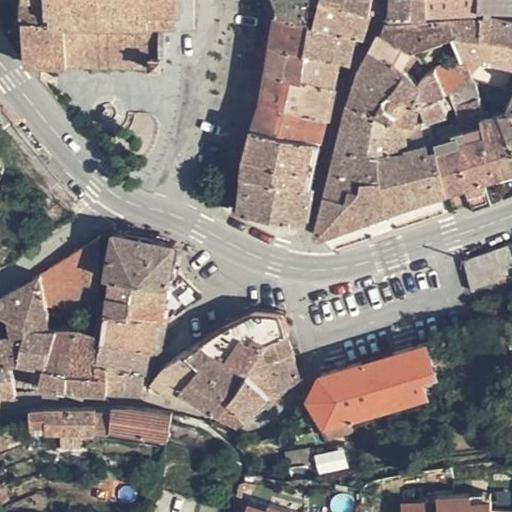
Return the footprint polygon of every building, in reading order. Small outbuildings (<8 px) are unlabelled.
[(30,0),(31,58),(75,58),(74,16),(57,16),(57,8),(51,9),(51,0),(30,0)] [(51,0),(51,9),(57,8),(57,16),(74,16),(75,58),(130,58),(172,58),(172,16),(187,16),(187,0),(191,0),(190,0),(51,0)] [(309,3),(310,0),(282,0),(283,6),(284,10),(316,17),(325,19),(328,7),(309,3)] [(378,0),(329,0),(328,7),(325,19),(348,25),(354,0),(361,0),(378,4),(378,0)] [(377,10),(378,4),(361,0),(354,0),(348,25),(365,29),(371,30),(377,10)] [(453,13),(460,28),(489,25),(486,9),(453,13)] [(511,33),(511,10),(503,9),(486,9),(489,25),(511,33)] [(310,45),(316,17),(284,10),(281,29),(280,37),(310,45)] [(432,37),(460,28),(453,13),(409,17),(395,16),(387,30),(419,48),(423,43),(425,40),(428,39),(432,37)] [(348,25),(325,19),(316,17),(310,45),(350,55),(358,57),(363,35),(365,29),(348,25)] [(472,51),(511,55),(511,33),(489,25),(460,28),(472,51)] [(435,68),(442,65),(419,48),(387,30),(374,55),(370,63),(405,80),(402,89),(435,99),(429,77),(429,75),(430,73),(433,70),(435,68)] [(350,55),(310,45),(280,37),(275,72),(270,92),(336,108),(338,109),(345,89),(350,55)] [(511,55),(472,51),(479,72),(511,80),(511,55)] [(388,107),(395,109),(402,89),(405,80),(370,63),(370,66),(366,80),(361,97),(388,107)] [(435,99),(453,93),(442,65),(435,68),(433,70),(430,73),(429,75),(429,77),(435,99)] [(411,112),(440,118),(438,112),(435,99),(402,89),(395,109),(411,112)] [(331,129),(336,108),(270,92),(261,116),(259,120),(305,131),(307,123),(331,129)] [(438,112),(457,105),(453,93),(435,99),(438,112)] [(492,124),(490,111),(489,105),(487,93),(467,101),(475,130),(490,125),(492,124)] [(390,150),(388,107),(361,97),(352,130),(348,145),(390,150)] [(410,204),(428,197),(411,112),(395,109),(388,107),(390,150),(392,189),(393,210),(410,204)] [(511,169),(511,133),(507,109),(494,111),(490,111),(492,124),(490,125),(499,173),(511,169)] [(457,187),(445,140),(440,118),(411,112),(428,197),(431,195),(457,187)] [(329,139),(331,129),(307,123),(305,131),(259,120),(257,127),(252,151),(250,167),(322,183),(325,168),(329,150),(329,139)] [(490,176),(499,173),(490,125),(475,130),(445,140),(457,187),(475,181),(490,176)] [(336,188),(392,189),(390,150),(348,145),(336,188)] [(314,220),(322,183),(250,167),(248,178),(245,202),(314,220)] [(490,176),(475,181),(482,204),(497,198),(490,176)] [(364,221),(393,210),(392,189),(336,188),(334,194),(364,221)] [(326,235),(364,221),(334,194),(330,210),(327,225),(326,235)] [(113,271),(120,228),(108,232),(101,236),(89,244),(46,270),(51,304),(105,300),(111,314),(114,296),(117,271),(113,271)] [(140,255),(143,232),(120,228),(113,271),(117,271),(151,276),(153,257),(140,255)] [(175,280),(177,262),(181,238),(143,232),(140,255),(153,257),(151,276),(175,280)] [(511,243),(478,257),(486,284),(511,275),(511,243)] [(203,289),(185,267),(179,307),(184,307),(203,289)] [(51,304),(46,270),(29,280),(0,297),(0,311),(12,307),(16,329),(31,323),(34,322),(55,323),(51,304)] [(171,305),(175,280),(151,276),(117,271),(114,296),(171,305)] [(179,307),(171,305),(114,296),(111,314),(109,332),(159,344),(161,321),(172,320),(172,317),(184,307),(179,307)] [(281,359),(299,344),(290,308),(280,312),(261,310),(230,324),(211,337),(193,349),(212,365),(229,380),(238,372),(273,340),(281,359)] [(170,350),(172,320),(161,321),(159,344),(170,350)] [(55,364),(55,323),(34,322),(31,323),(28,359),(55,364)] [(31,323),(16,329),(3,334),(1,341),(8,390),(22,390),(20,377),(17,362),(28,359),(31,323)] [(106,347),(109,332),(82,325),(55,323),(55,364),(48,383),(96,388),(100,388),(105,360),(106,347)] [(156,358),(159,344),(109,332),(106,347),(156,358)] [(336,383),(330,395),(352,427),(373,420),(371,415),(443,394),(438,372),(443,370),(446,376),(451,374),(450,368),(456,366),(449,338),(342,370),(336,383)] [(251,384),(281,359),(273,340),(238,372),(247,380),(251,384)] [(0,392),(8,390),(1,341),(0,341),(0,392)] [(266,399),(272,405),(278,400),(307,377),(299,344),(281,359),(251,384),(266,399)] [(153,370),(156,358),(106,347),(105,360),(153,370)] [(212,365),(193,349),(170,365),(195,382),(212,365)] [(148,391),(153,370),(105,360),(100,388),(148,391)] [(195,382),(170,365),(161,380),(172,387),(186,396),(191,388),(195,382)] [(224,408),(226,409),(233,400),(247,380),(238,372),(229,380),(212,365),(195,382),(191,388),(197,392),(224,408)] [(251,413),(266,399),(251,384),(247,380),(233,400),(251,413)] [(226,409),(247,417),(251,413),(233,400),(226,409)] [(176,437),(180,412),(143,401),(139,401),(135,429),(176,437)] [(104,427),(105,403),(50,407),(40,408),(41,423),(55,422),(55,430),(104,427)] [(0,496),(4,503),(15,499),(1,479),(0,479),(0,496)] [(432,508),(412,510),(412,511),(501,511),(501,500),(481,500),(481,493),(448,494),(448,499),(432,501),(432,508)] [(412,502),(412,510),(432,508),(432,501),(412,502)]
